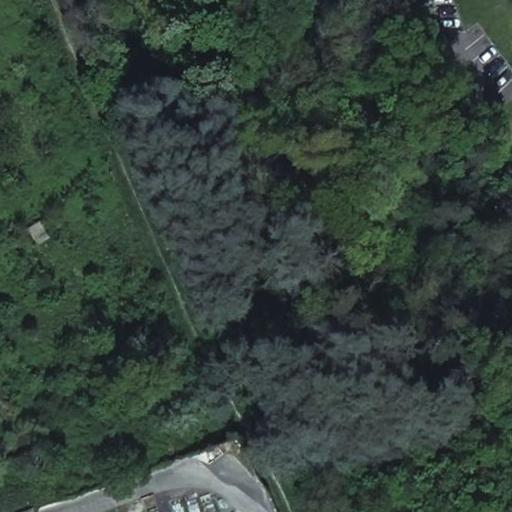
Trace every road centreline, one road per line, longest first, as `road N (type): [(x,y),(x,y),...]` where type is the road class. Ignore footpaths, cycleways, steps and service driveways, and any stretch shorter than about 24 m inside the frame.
road 1 (track): [(30,0),(150,298)]
road 2 (residential): [(511,139),(438,34),(425,0)]
